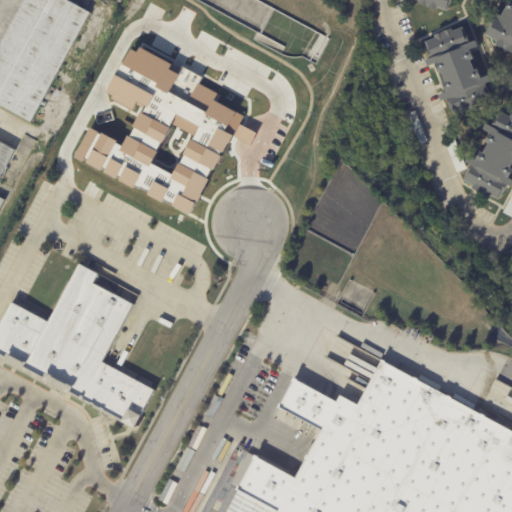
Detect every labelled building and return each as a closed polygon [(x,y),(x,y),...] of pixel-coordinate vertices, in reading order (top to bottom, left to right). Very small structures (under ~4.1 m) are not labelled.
[(37,115),(32,123),(0,105),(0,45),(24,0),(65,0),(91,14),(37,115)] [(453,0),(453,1),(455,1),(452,7),(450,6),(449,12),(438,8),(437,11),(420,5),(421,2),(415,0),(453,0)] [(511,56),(496,48),(498,46),(486,39),(490,33),(489,32),(495,22),(492,20),(495,16),(502,20),(510,5),(511,6),(511,56)] [(475,42),(475,41),(478,49),(471,52),(475,60),(470,62),(474,72),(478,71),(481,80),(489,76),(492,83),(486,85),(490,94),(489,94),(492,100),(482,104),(483,107),(465,115),(464,111),(454,116),(451,109),(450,109),(446,101),(441,103),(439,97),(446,94),(442,85),(446,83),(441,73),(438,75),(434,65),(427,68),(425,62),(430,59),(427,50),(428,49),(425,42),(435,38),(434,36),(451,28),(453,32),(463,28),(465,34),(466,33),(471,43),(475,42)] [(419,145),(406,115),(414,111),(427,141),(419,145)] [(511,168),(510,172),(511,172),(511,175),(509,181),(511,182),(511,190),(507,189),(503,196),(502,196),(499,202),(489,197),(488,200),(471,192),(473,187),(465,182),(471,172),(469,171),(470,168),(465,165),(469,157),(477,161),(481,151),(485,153),(488,147),(485,145),(490,136),(483,132),(488,124),(492,127),(497,120),(498,121),(502,115),(510,118),(511,116),(511,168)] [(3,175),(0,180),(0,196),(6,200),(0,210),(0,142),(16,151),(26,132),(40,140),(36,148),(34,147),(15,181),(3,175)] [(459,173),(456,174),(445,144),(454,140),(466,170),(459,173)] [(511,219),(503,214),(511,197),(511,219)] [(83,267),(99,276),(94,286),(133,307),(103,364),(155,391),(141,418),(142,418),(135,431),(116,421),(117,419),(114,418),(113,419),(105,415),(106,413),(105,412),(104,414),(94,409),(95,407),(91,405),(90,407),(86,405),(87,403),(84,401),(83,402),(79,400),(80,399),(71,394),(70,396),(63,393),(64,392),(49,384),(48,385),(43,382),(44,380),(24,369),(23,372),(4,362),(6,359),(0,356),(0,327),(12,304),(49,324),(79,265),(83,267)] [(291,374),(272,409),(317,433),(291,481),(235,451),(201,511),(511,511),(511,426),(372,350),(350,391),(333,381),(326,393),(291,374)]
